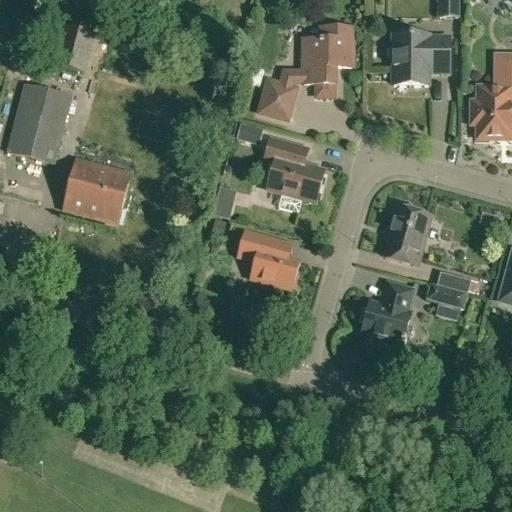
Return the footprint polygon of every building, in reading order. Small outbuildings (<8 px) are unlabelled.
[(439,0),(439,19),(455,19),(455,0),(439,0)] [(335,91),(335,87),(335,69),(352,69),(353,31),(322,30),(322,42),(304,42),(304,75),(285,75),(281,88),(268,84),(260,115),(287,123),(295,91),(291,90),(292,85),(304,85),(304,86),(316,87),(316,91),(316,92),(317,94),(318,96),(318,97),(319,98),(321,99),(323,100),(325,100),(327,100),(329,99),(331,98),(332,97),(333,96),(334,94),(334,92),(335,91)] [(428,38),(394,37),(393,88),(428,88),(428,75),(449,75),(449,41),(428,40),(428,38)] [(511,60),(496,60),(495,89),(477,89),(477,104),(475,105),(474,107),(473,108),(472,110),(471,111),(471,113),(471,115),(471,117),(471,118),(472,120),(473,122),(474,124),(474,125),(476,126),(477,127),(477,142),(492,142),(494,142),(495,141),(496,140),(496,139),(496,136),(511,136),(511,60)] [(261,90),(266,74),(251,70),(247,86),(261,90)] [(24,87),(7,155),(54,167),(71,99),(24,87)] [(260,133),(242,128),(238,143),(256,148),(260,133)] [(300,204),(301,201),(316,205),(324,174),(303,168),(308,153),(270,143),(265,163),(274,166),(267,192),(284,196),(283,200),(282,199),(279,210),(298,215),(301,204),(300,204)] [(130,177),(76,163),(63,213),(118,227),(130,177)] [(427,218),(396,209),(391,228),(394,229),(385,260),(417,269),(424,243),(420,242),(427,218)] [(225,227),(215,224),(212,236),(222,239),(225,227)] [(292,248),(274,243),(245,235),(238,260),(255,264),(251,282),(292,293),(300,264),(288,261),(292,248)] [(511,270),(508,269),(499,304),(511,307),(511,270)] [(467,297),(469,289),(471,283),(440,275),(437,288),(467,297)] [(413,292),(401,289),(388,285),(381,309),(369,306),(362,334),(405,345),(406,342),(404,341),(411,315),(407,314),(413,292)] [(467,297),(437,288),(431,287),(430,289),(426,304),(439,307),(461,313),(463,314),(467,297)]
